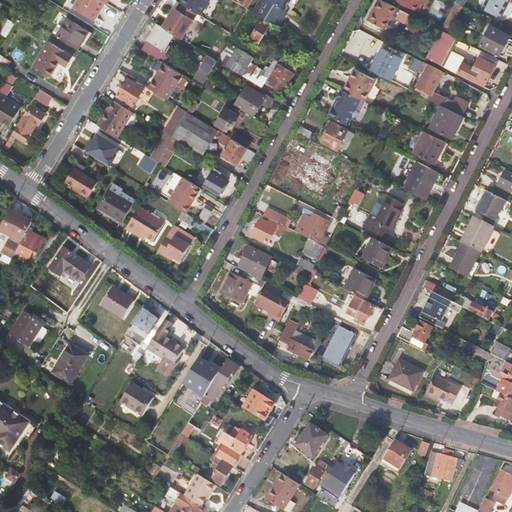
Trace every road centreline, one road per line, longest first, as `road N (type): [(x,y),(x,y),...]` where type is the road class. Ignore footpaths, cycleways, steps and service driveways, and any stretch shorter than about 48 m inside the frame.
road 1 (residential): [(363,0),(183,307)]
road 2 (residential): [(511,98),(349,401)]
road 3 (residential): [(146,0),(28,189)]
road 4 (unclassified): [(183,307),(28,189)]
road 5 (track): [(351,20),(511,104)]
road 6 (unclassified): [(511,448),(349,401)]
road 7 (unclassified): [(307,388),(183,307)]
road 8 (residential): [(307,388),(231,511)]
